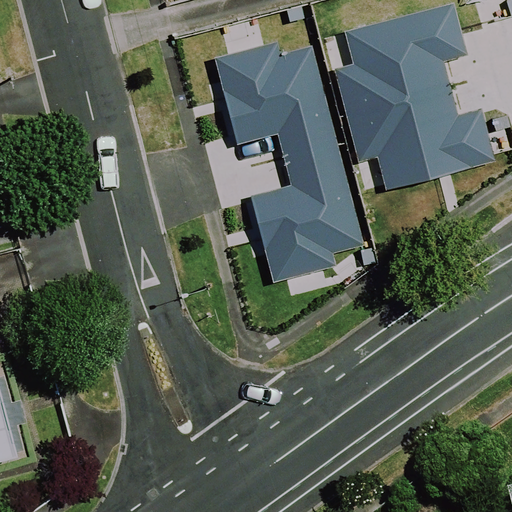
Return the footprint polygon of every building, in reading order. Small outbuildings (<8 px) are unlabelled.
[(485,0),(432,0),(400,8),(423,100),(506,78),(485,0)] [(511,68),(511,7),(497,12),(511,68)] [(414,154),(392,84),(385,62),(258,103),(279,166),(303,159),(316,201),(364,185),(360,171),(414,154)] [(446,208),(426,175),(376,205),(396,238),(446,208)] [(351,236),(294,200),(255,263),(311,298),(351,236)] [(0,460),(23,455),(1,372),(0,372),(0,460)]
